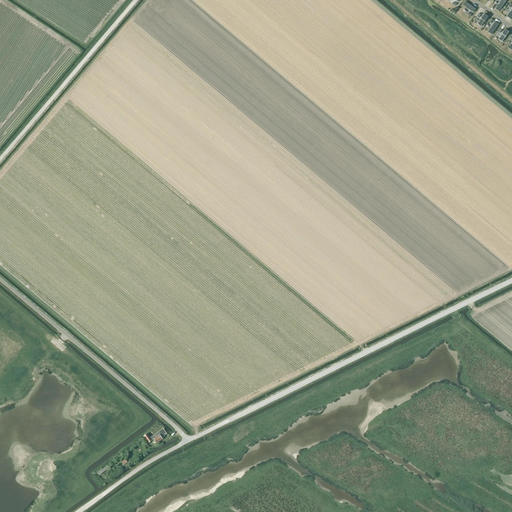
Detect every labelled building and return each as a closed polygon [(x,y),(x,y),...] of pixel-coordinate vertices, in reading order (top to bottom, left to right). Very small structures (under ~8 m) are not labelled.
[(499,11),(506,1),(504,0),(501,0),(499,3),(499,4),(498,6),(497,6),(497,7),(495,9),(499,11)] [(475,9),(465,2),(463,6),(467,9),(468,9),(470,10),(470,11),(471,11),(473,13),(475,9)] [(481,27),(488,17),(484,14),(481,19),(480,21),(479,21),(479,22),(477,24),(481,27)] [(492,34),(499,24),(495,22),(492,26),(492,27),(490,29),(489,29),(490,30),(488,32),(492,34)] [(502,42),(509,32),(505,29),(502,34),(501,36),(500,36),(500,37),(498,39),(502,42)] [(148,443),(154,439),(157,443),(163,439),(162,437),(167,434),(163,428),(150,437),(147,433),(143,436),(148,443)]
